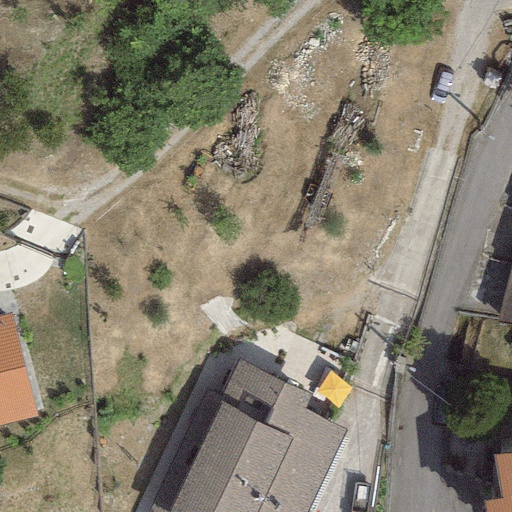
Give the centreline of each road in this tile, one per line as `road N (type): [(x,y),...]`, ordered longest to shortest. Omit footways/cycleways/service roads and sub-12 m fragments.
road 1 (residential): [(511,125),(443,302),(409,511)]
road 2 (track): [(0,183),(40,198),(84,198),(154,152),(301,0)]
